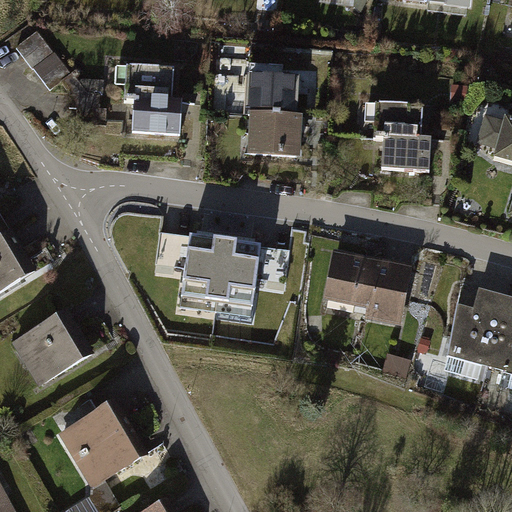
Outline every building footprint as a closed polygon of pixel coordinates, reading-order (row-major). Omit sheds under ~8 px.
[(397,0),(397,3),(473,13),(475,0),(397,0)] [(55,55),(39,33),(17,50),(33,71),(34,70),(55,55)] [(56,54),(55,55),(34,70),(51,92),(61,83),(72,73),(56,54)] [(177,72),(129,69),(126,105),(135,106),(133,135),(182,138),(184,105),(175,104),(177,72)] [(80,83),(72,73),(61,83),(71,95),(70,110),(77,110),(77,126),(107,127),(107,110),(101,110),(101,98),(105,98),(106,82),(83,81),(80,83)] [(303,81),(250,77),(247,119),(252,119),(250,158),(303,162),(306,119),(300,119),(303,81)] [(426,109),(378,106),(376,143),(386,144),(385,173),(432,175),(434,143),(424,142),(426,109)] [(511,119),(507,119),(506,123),(486,117),(478,145),(497,151),(495,158),(511,163),(511,210),(510,216),(511,216),(511,119)] [(0,224),(0,295),(37,273),(13,233),(7,237),(0,224)] [(264,250),(191,240),(182,310),(256,320),(264,250)] [(416,268),(336,253),(325,304),(369,313),(367,323),(404,330),(416,268)] [(475,312),(458,307),(446,374),(485,384),(489,369),(511,374),(511,300),(480,292),(475,312)] [(69,312),(13,346),(40,391),(96,357),(69,312)] [(432,343),(422,340),(419,352),(428,355),(432,343)] [(413,363),(389,356),(384,374),(408,380),(413,363)] [(117,403),(60,437),(93,491),(106,483),(150,458),(117,403)] [(15,511),(0,483),(0,511),(15,511)] [(106,483),(93,491),(91,499),(69,511),(118,511),(122,510),(106,483)] [(175,511),(170,502),(151,511),(175,511)]
